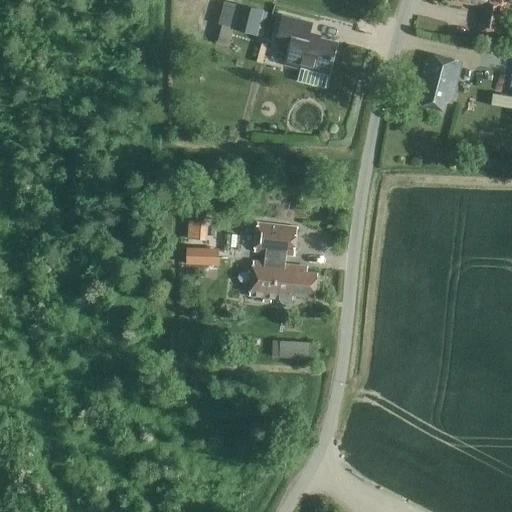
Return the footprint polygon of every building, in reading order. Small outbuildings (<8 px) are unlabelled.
[(450,0),(451,2),(483,6),(480,31),(503,34),(507,0),(450,0)] [(233,28),(239,5),(224,1),(218,24),(222,25),(233,28)] [(264,11),(239,5),(233,28),(233,30),(258,36),(264,11)] [(301,66),(328,73),(336,46),(307,39),(311,25),(282,18),(275,42),(289,46),(284,66),(300,70),(301,66)] [(217,44),(229,48),(233,30),(233,28),(222,25),(217,44)] [(462,65),(431,56),(424,80),(419,79),(415,95),(426,98),(424,106),(444,112),(446,102),(452,104),(462,65)] [(490,105),(511,108),(511,96),(492,93),(490,105)] [(205,240),(206,222),(189,220),(187,239),(205,240)] [(286,265),(287,256),(294,257),(297,228),(258,224),(256,252),(266,253),(265,263),(254,262),(251,297),(279,300),(283,305),(289,305),(293,303),(293,297),(317,299),(319,275),(307,274),(308,267),(286,265)] [(210,266),(210,250),(187,249),(187,265),(210,266)] [(276,340),(275,356),(317,356),(317,340),(276,340)]
